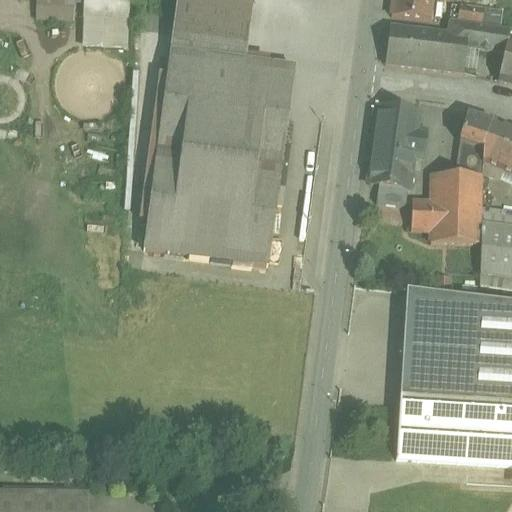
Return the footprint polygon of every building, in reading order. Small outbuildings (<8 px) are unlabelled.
[(177,0),(143,253),(267,269),(294,71),(245,63),(253,0),(177,0)] [(394,0),(392,19),(431,23),(433,0),(394,0)] [(128,7),(88,5),(85,51),(125,53),(128,7)] [(484,12),(460,9),(458,25),(481,29),(484,12)] [(447,36),(390,29),(385,68),(463,77),(466,51),(504,57),(508,44),(510,33),(481,29),(449,24),(447,36)] [(511,44),(508,44),(504,57),(497,85),(511,88),(511,44)] [(419,114),(379,109),(368,186),(379,188),(376,207),(405,211),(408,191),(413,159),(423,160),(426,135),(416,133),(419,114)] [(511,133),(495,126),(468,117),(467,117),(459,145),(460,145),(483,151),(483,166),(485,167),(485,166),(511,178),(511,133)] [(483,151),(460,145),(459,145),(455,178),(455,179),(482,180),(482,166),(483,166),(483,151)] [(455,178),(432,178),(431,206),(412,205),(411,234),(431,235),(430,246),(480,248),(481,226),(481,211),(482,180),(455,179),(455,178)] [(511,215),(481,211),(481,226),(511,230),(511,215)] [(511,230),(481,226),(480,248),(480,277),(511,281),(511,230)] [(511,281),(480,277),(480,289),(511,293),(511,281)] [(449,280),(438,280),(437,295),(448,296),(449,280)] [(511,307),(406,295),(396,462),(511,468),(511,307)] [(85,511),(86,496),(0,494),(0,511),(85,511)]
